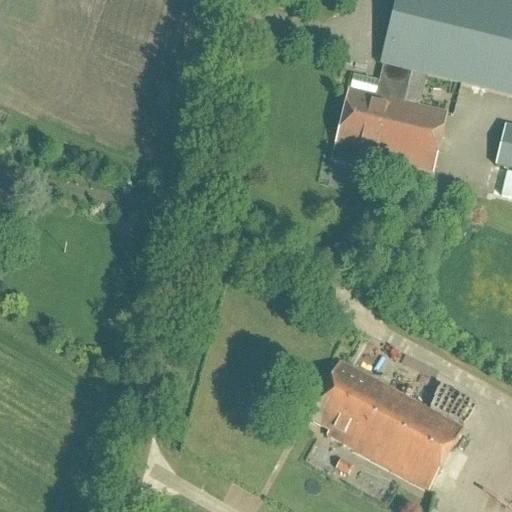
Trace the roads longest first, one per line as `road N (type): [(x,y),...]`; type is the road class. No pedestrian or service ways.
road 1 (unclassified): [(139,511),(259,0)]
road 2 (track): [(204,233),(511,408)]
